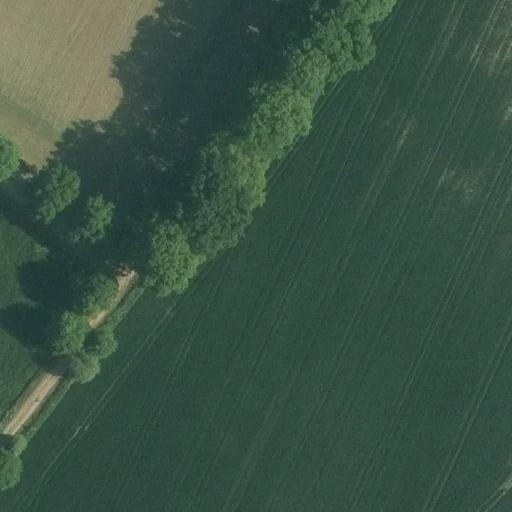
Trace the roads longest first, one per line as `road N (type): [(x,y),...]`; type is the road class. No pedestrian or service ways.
road 1 (unknown): [(329,0),(0,443)]
road 2 (unknown): [(88,328),(72,259),(37,209),(0,181)]
